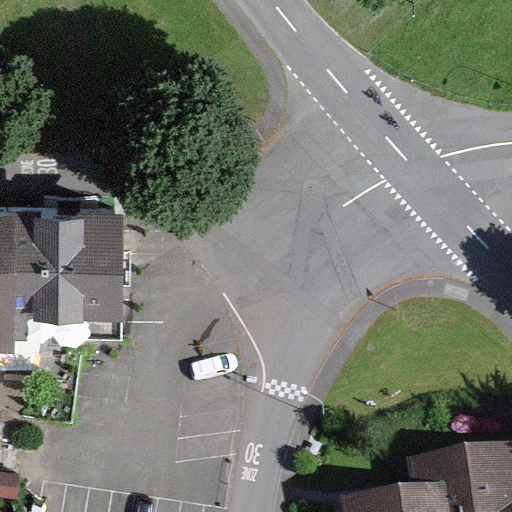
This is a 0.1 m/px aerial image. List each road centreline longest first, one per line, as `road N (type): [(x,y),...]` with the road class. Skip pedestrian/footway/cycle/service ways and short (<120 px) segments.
road 1 (unclassified): [(393,164),(314,178),(0,186)]
road 2 (unclassified): [(393,164),(320,274),(277,375),(251,511)]
road 3 (tertiary): [(266,0),(393,164)]
road 4 (tertiary): [(393,164),(511,289)]
